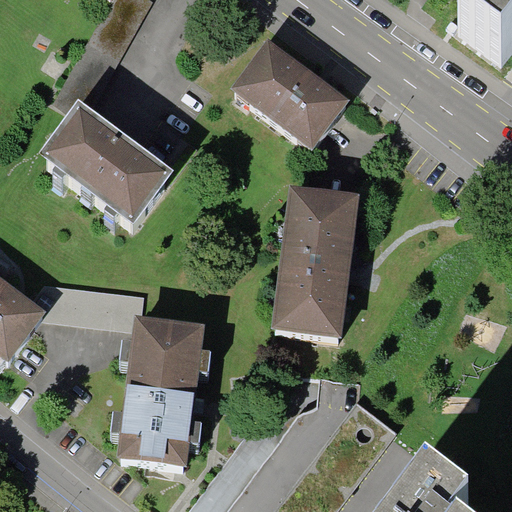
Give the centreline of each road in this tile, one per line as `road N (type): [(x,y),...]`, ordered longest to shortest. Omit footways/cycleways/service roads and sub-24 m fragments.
road 1 (residential): [(296,0),(511,158)]
road 2 (residential): [(0,428),(103,511)]
